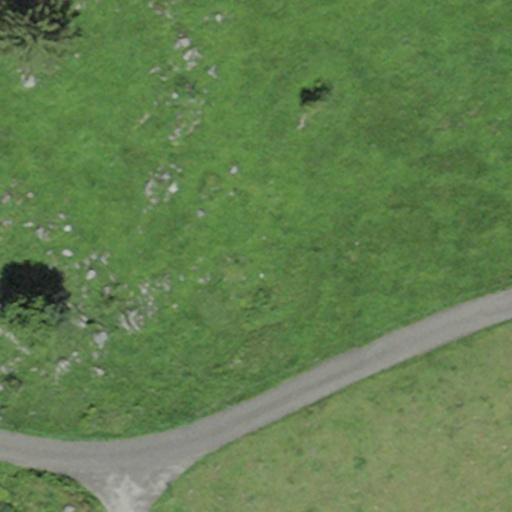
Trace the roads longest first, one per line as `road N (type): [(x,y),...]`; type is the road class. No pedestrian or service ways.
road 1 (track): [(138,476),(464,324),(511,311)]
road 2 (track): [(0,441),(138,476)]
